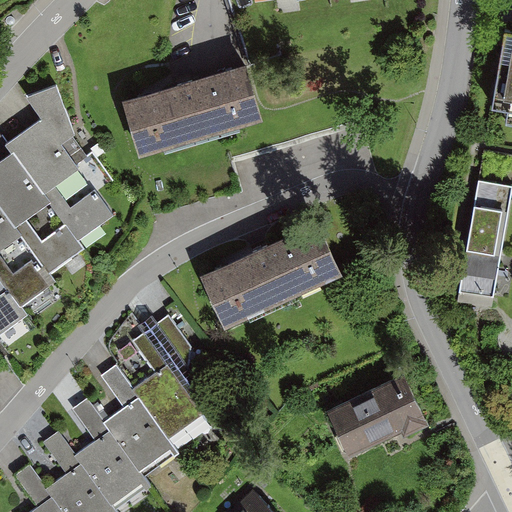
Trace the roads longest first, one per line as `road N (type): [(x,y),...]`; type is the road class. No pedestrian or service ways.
road 1 (residential): [(0,438),(136,279),(174,253),(349,180),(421,204)]
road 2 (tertiary): [(421,204),(415,229),(425,295),(511,489)]
road 3 (tertiary): [(464,0),(421,204)]
